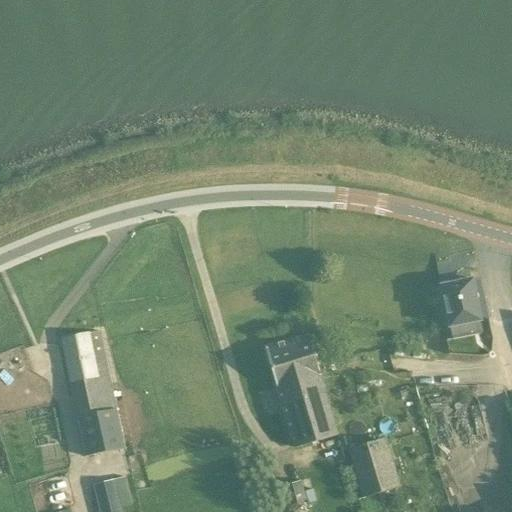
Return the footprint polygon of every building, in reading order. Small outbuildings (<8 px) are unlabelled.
[(465,278),(440,282),(448,323),(480,318),(472,277),(465,278)] [(86,455),(125,449),(99,332),(62,340),(86,455)] [(309,335),(291,341),(319,441),(338,436),(309,335)] [(291,341),(266,348),(295,448),(319,441),(291,341)] [(362,498),(401,487),(385,438),(348,450),(362,498)] [(121,511),(114,480),(93,485),(100,511),(121,511)] [(287,507),(307,502),(301,482),(281,487),(287,507)]
